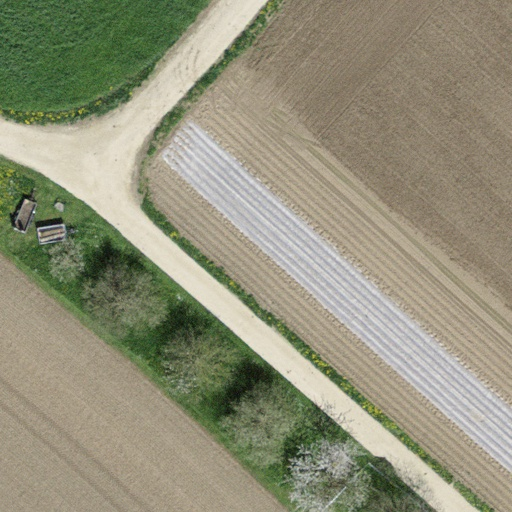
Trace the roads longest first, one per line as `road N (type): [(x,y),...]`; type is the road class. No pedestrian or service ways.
road 1 (track): [(445,511),(92,183)]
road 2 (track): [(92,183),(250,0)]
